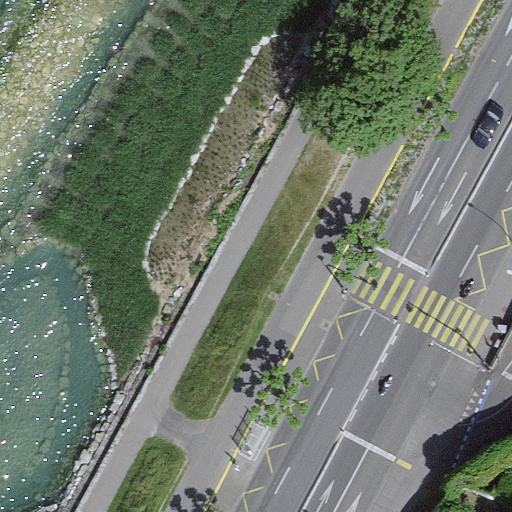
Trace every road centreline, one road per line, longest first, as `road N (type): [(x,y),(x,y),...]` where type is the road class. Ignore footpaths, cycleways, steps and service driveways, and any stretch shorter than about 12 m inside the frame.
road 1 (primary): [(511,58),(326,402)]
road 2 (primary): [(403,398),(511,193)]
road 3 (primary): [(342,511),(403,398)]
road 4 (primary): [(326,402),(268,511)]
road 5 (residential): [(511,398),(461,424),(403,398)]
